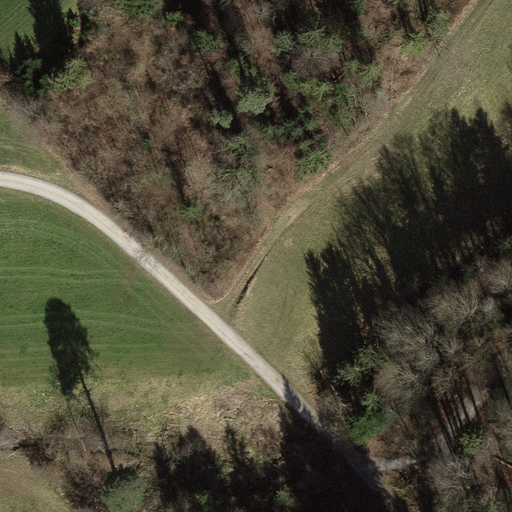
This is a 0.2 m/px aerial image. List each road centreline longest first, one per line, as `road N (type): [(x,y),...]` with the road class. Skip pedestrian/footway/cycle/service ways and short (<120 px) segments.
road 1 (track): [(0,191),(49,200),(229,332),(338,430),(397,511)]
road 2 (track): [(213,321),(284,199),(357,148),(480,0)]
road 3 (track): [(511,357),(484,389),(462,452),(365,468)]
